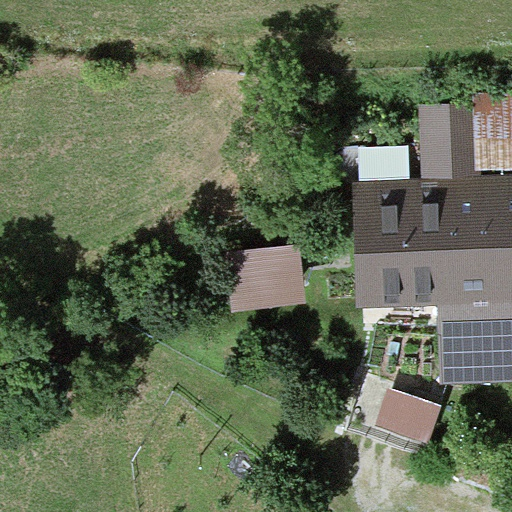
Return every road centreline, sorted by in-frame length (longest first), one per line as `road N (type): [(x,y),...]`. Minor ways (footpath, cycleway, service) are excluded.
road 1 (track): [(430,511),(191,372),(152,318)]
road 2 (track): [(0,338),(152,318)]
